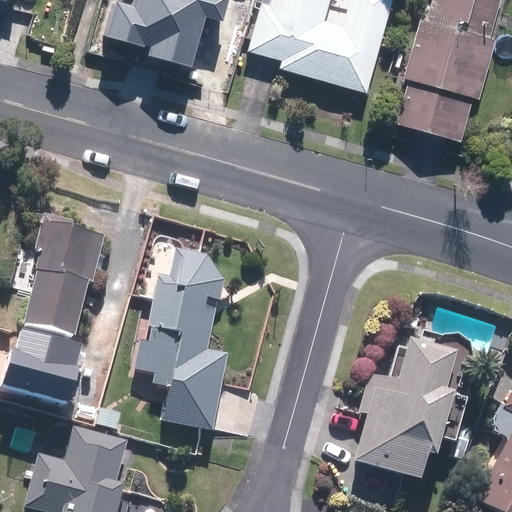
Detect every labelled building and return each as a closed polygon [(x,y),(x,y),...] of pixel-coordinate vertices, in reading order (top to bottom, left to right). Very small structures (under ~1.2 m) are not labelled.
[(0,0),(0,8),(8,11),(10,0),(0,0)] [(146,0),(140,23),(197,39),(208,0),(146,0)] [(283,58),(281,67),(367,91),(392,0),(350,0),(344,26),(325,21),(330,0),(272,0),(271,6),(264,4),(251,50),(283,58)] [(398,121),(461,139),(473,95),(478,97),(494,39),(490,38),(500,0),(432,0),(427,21),(422,20),(407,76),(411,77),(398,121)] [(48,223),(16,350),(73,365),(105,237),(48,223)] [(171,249),(145,278),(143,299),(151,301),(149,321),(137,319),(131,369),(153,372),(152,386),(167,388),(162,425),(216,432),(227,350),(209,348),(215,301),(226,302),(228,283),(208,254),(171,249)] [(366,414),(354,464),(421,480),(427,454),(438,457),(442,440),(456,443),(465,404),(455,401),(468,350),(407,336),(405,345),(394,342),(386,374),(366,370),(356,412),(366,414)] [(511,411),(511,433),(475,498),(499,511),(511,511),(511,387),(501,406),(511,411)] [(183,511),(184,510),(124,497),(134,453),(123,450),(125,439),(72,428),(68,446),(42,440),(39,454),(26,508),(42,511),(183,511)]
